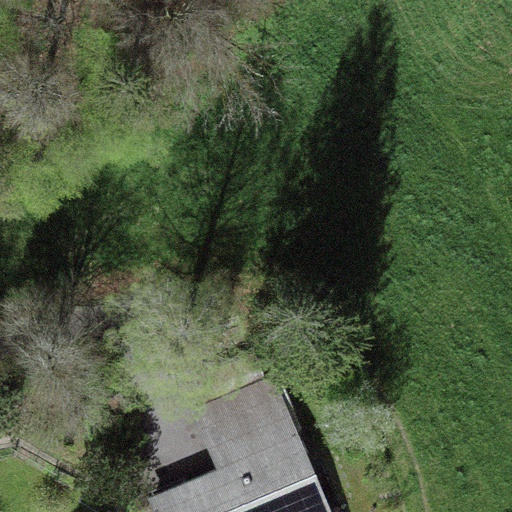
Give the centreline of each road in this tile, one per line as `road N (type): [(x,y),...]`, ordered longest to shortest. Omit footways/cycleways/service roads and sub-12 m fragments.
road 1 (track): [(169,310),(232,301),(271,311),(369,438),(397,511)]
road 2 (unclassified): [(0,350),(169,310)]
